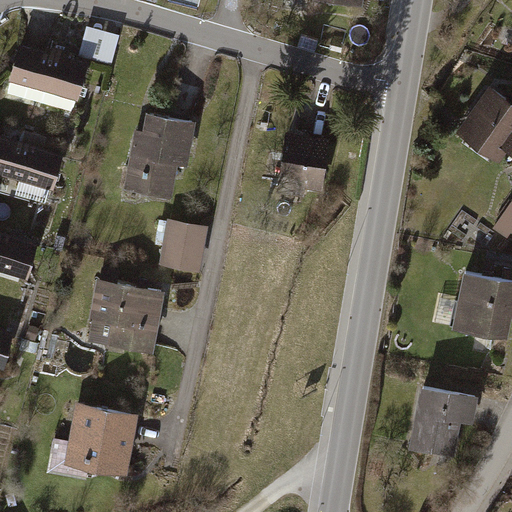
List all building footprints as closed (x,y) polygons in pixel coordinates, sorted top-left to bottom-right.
[(89,21),(83,51),(116,57),(122,27),(89,21)] [(24,41),(13,81),(79,99),(90,59),(24,41)] [(511,99),(499,89),(466,128),(510,165),(511,161),(511,99)] [(201,121),(150,111),(145,133),(135,131),(124,187),(172,196),(178,166),(191,169),(201,121)] [(334,134),(290,126),(279,183),(323,192),(334,134)] [(64,149),(4,131),(0,143),(0,171),(53,187),(64,149)] [(511,196),(497,221),(511,230),(511,196)] [(207,224),(169,216),(158,262),(196,271),(207,224)] [(0,276),(24,283),(37,240),(0,229),(0,276)] [(511,282),(471,272),(458,325),(511,338),(511,282)] [(100,277),(88,339),(158,353),(169,290),(100,277)] [(0,377),(11,332),(0,329),(0,377)] [(480,396),(424,383),(410,440),(466,453),(480,396)] [(143,412),(76,397),(62,461),(129,475),(143,412)]
